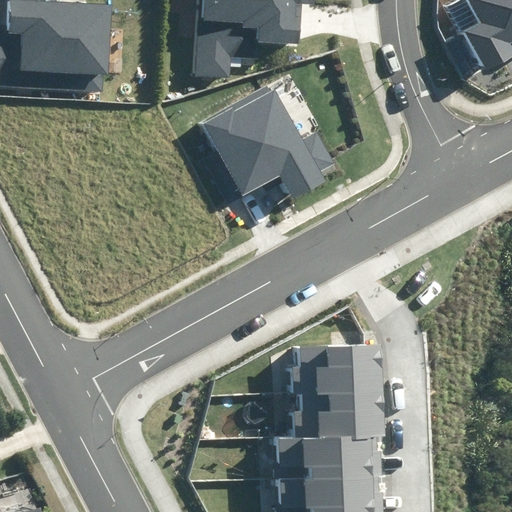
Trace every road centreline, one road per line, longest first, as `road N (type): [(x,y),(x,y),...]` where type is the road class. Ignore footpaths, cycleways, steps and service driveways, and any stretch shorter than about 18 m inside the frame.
road 1 (residential): [(334,245),(61,393)]
road 2 (residential): [(334,245),(401,332),(412,511)]
road 3 (residential): [(455,172),(406,89),(386,0)]
road 4 (residential): [(455,172),(334,245)]
road 5 (residential): [(61,393),(123,511)]
road 6 (residential): [(0,284),(61,393)]
